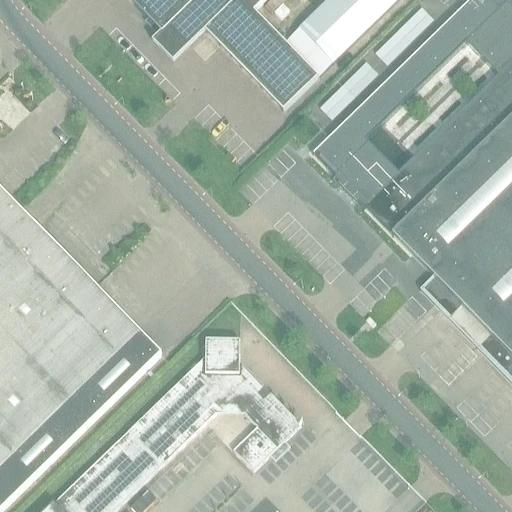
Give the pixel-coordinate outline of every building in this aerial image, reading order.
[(127,0),(161,34),(196,0),(127,0)] [(196,0),(161,34),(152,43),(172,64),(205,33),(283,114),(318,80),(318,79),(285,45),(254,14),(267,0),(196,0)] [(330,0),(287,42),(321,76),(399,0),(330,0)] [(511,0),(471,0),(313,155),(433,278),(420,292),(511,386),(511,0)] [(0,511),(1,511),(161,357),(0,191),(0,511)] [(46,511),(116,511),(220,412),(240,412),(257,430),(233,453),(253,474),(301,428),(264,389),(262,391),(239,367),(239,343),(205,342),(205,362),(187,379),(186,378),(46,511)]
